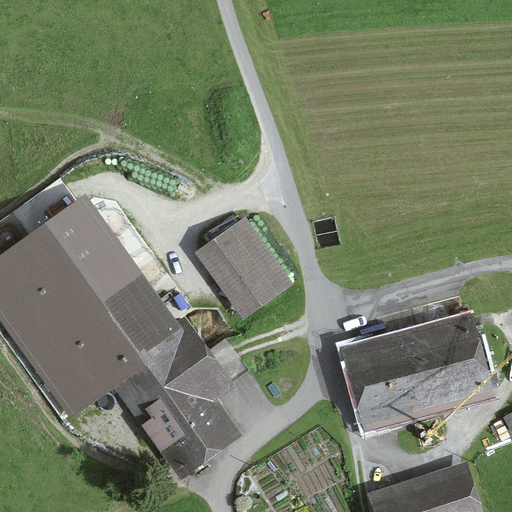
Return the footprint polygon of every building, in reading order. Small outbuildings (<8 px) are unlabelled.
[(200,254),(246,322),(298,287),(252,219),(200,254)] [(121,241),(41,293),(150,459),(165,449),(182,475),(237,439),(220,413),(230,407),(221,393),(236,383),(195,321),(180,330),(121,241)] [(479,316),(350,347),(370,431),(500,399),(479,316)] [(97,408),(79,420),(91,438),(109,426),(97,408)] [(486,511),(472,466),(378,494),(383,511),(486,511)]
